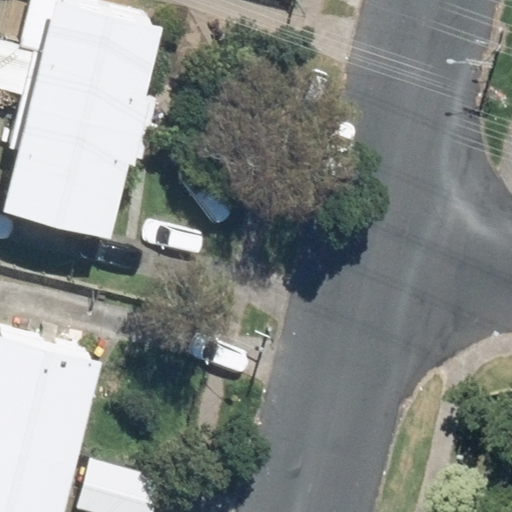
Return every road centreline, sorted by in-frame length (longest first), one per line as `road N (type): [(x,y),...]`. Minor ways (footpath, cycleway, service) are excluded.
road 1 (residential): [(370,232),(300,511)]
road 2 (residential): [(428,0),(370,232)]
road 3 (residential): [(511,265),(370,232)]
